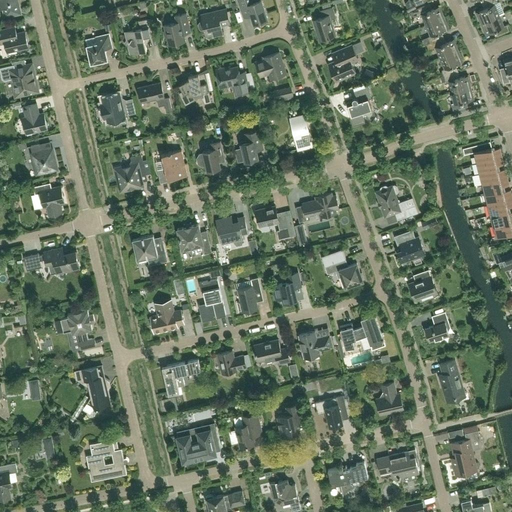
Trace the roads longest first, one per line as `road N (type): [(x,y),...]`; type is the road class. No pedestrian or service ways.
road 1 (residential): [(117,358),(385,291)]
road 2 (residential): [(87,222),(340,164)]
road 3 (residential): [(55,88),(290,27)]
road 4 (tertiary): [(340,164),(502,116)]
road 5 (tertiary): [(340,164),(290,27)]
road 6 (residential): [(117,358),(87,222)]
road 7 (residential): [(87,222),(55,88)]
road 8 (residential): [(425,420),(385,291)]
road 9 (residential): [(385,291),(340,164)]
road 10 (residential): [(147,485),(117,358)]
road 11 (residential): [(147,485),(23,511)]
road 12 (residential): [(305,448),(184,477)]
road 13 (residential): [(305,448),(425,420)]
